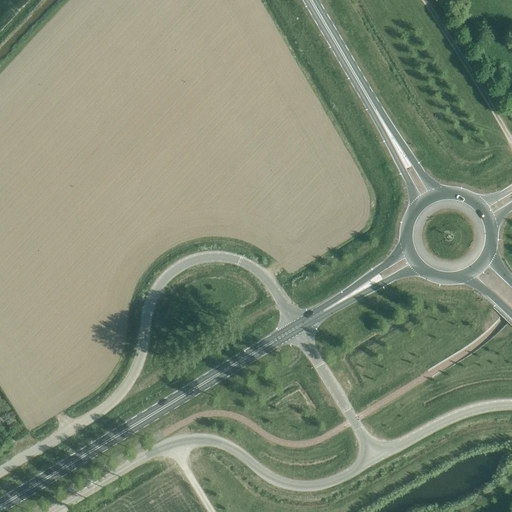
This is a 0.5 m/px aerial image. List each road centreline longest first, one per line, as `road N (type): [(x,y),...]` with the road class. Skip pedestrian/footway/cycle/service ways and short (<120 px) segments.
road 1 (unclassified): [(0,471),(124,388),(152,292),(181,264),(220,256),(252,267),(296,327)]
road 2 (unclassified): [(54,511),(180,437),(222,443),(266,476),(297,486),(327,483),(375,457)]
road 3 (primary): [(0,505),(296,327)]
road 4 (track): [(423,0),(511,141)]
road 5 (secondary): [(389,135),(310,0)]
road 6 (unclassified): [(296,327),(375,457)]
road 7 (unclassified): [(375,457),(457,415),(511,404)]
